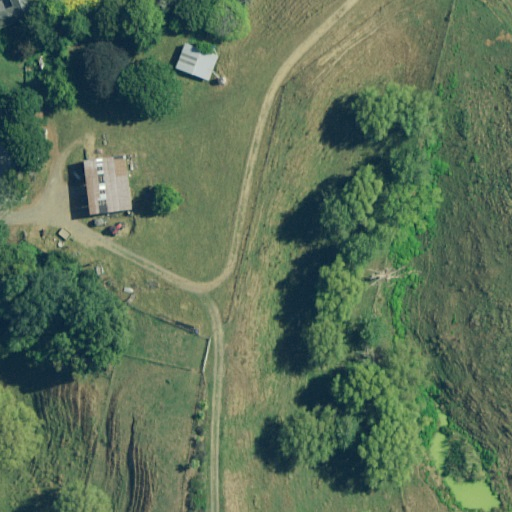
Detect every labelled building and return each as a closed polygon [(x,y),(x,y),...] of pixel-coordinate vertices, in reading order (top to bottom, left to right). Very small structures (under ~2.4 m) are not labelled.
[(36,15),(30,0),(14,0),(16,6),(0,12),(0,20),(3,28),(36,15)] [(222,55),(190,42),(180,68),(212,80),(222,55)] [(51,65),(27,65),(27,84),(50,84),(51,65)] [(0,126),(9,127),(9,110),(0,109),(0,126)] [(135,208),(127,155),(87,161),(95,214),(135,208)]
